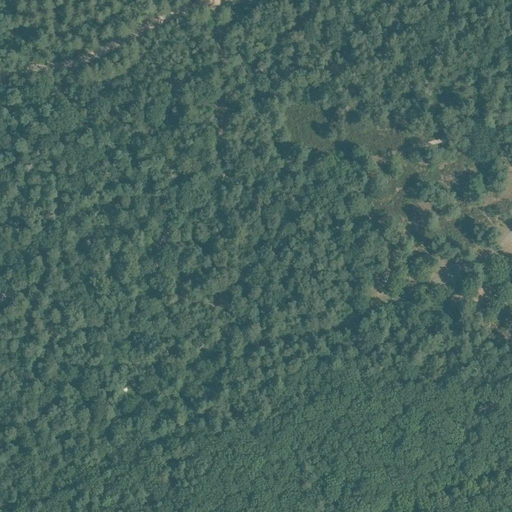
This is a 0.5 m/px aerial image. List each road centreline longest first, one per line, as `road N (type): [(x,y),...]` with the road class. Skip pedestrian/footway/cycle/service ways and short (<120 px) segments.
road 1 (track): [(135,361),(208,354),(311,325),(419,282),(511,229)]
road 2 (track): [(222,180),(244,185),(511,121)]
road 3 (track): [(0,68),(98,56),(208,0)]
road 4 (track): [(0,71),(175,165)]
road 5 (track): [(511,449),(333,511)]
road 6 (track): [(222,180),(214,0)]
road 7 (track): [(0,342),(135,361)]
